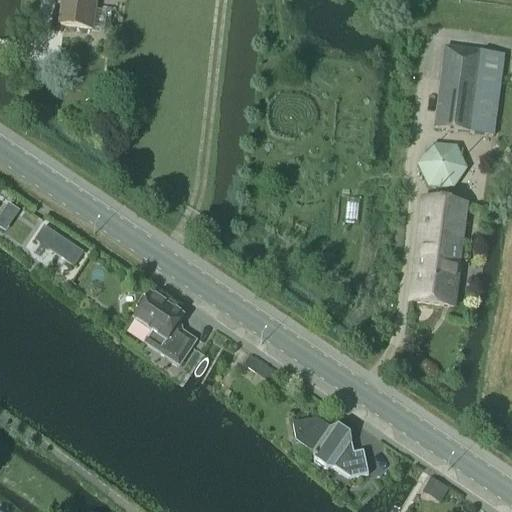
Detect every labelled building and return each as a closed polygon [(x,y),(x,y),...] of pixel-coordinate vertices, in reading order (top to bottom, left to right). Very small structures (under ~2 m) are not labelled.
[(91,31),(95,0),(63,0),(60,27),(91,31)] [(492,139),(503,58),(474,53),(444,50),(433,131),(492,139)] [(97,97),(85,104),(93,117),(105,110),(97,97)] [(452,193),(466,172),(455,150),(431,148),(416,168),(427,191),(452,193)] [(453,310),(456,290),(466,207),(422,201),(409,304),(453,310)] [(34,243),(73,269),(82,255),(43,229),(34,243)] [(179,336),(175,334),(175,331),(183,320),(149,297),(132,323),(151,335),(144,346),(178,369),(195,344),(180,334),(179,336)] [(249,359),(241,370),(245,373),(246,370),(257,378),(263,369),(249,359)] [(316,423),(292,427),(296,447),(312,456),(313,464),(325,473),(333,471),(349,482),(368,478),(363,454),(353,457),(349,438),(337,430),(329,432),(316,423)] [(430,480),(424,490),(433,495),(439,485),(430,480)]
